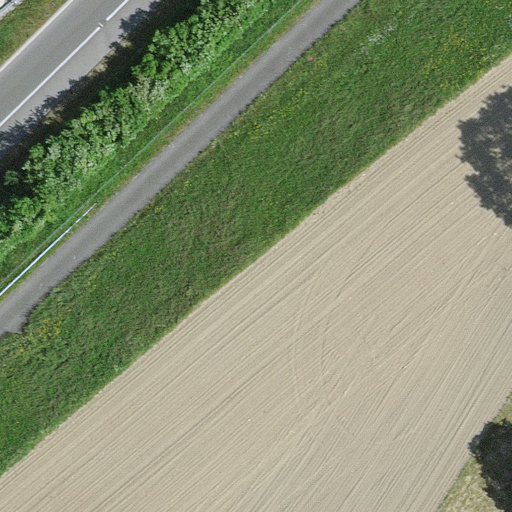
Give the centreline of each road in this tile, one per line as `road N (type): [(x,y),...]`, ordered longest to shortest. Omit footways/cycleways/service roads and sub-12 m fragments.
road 1 (track): [(0,322),(342,0)]
road 2 (motorway): [(0,98),(100,0)]
